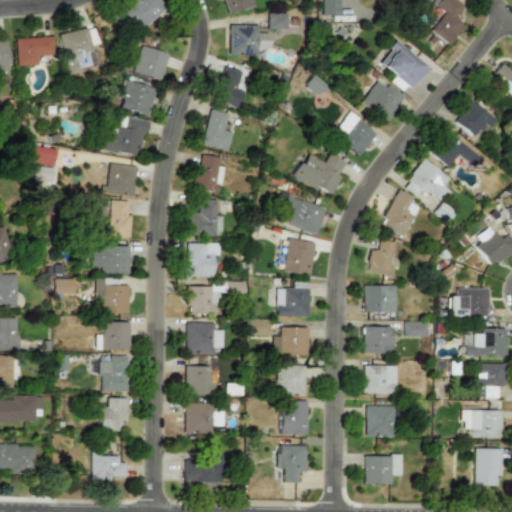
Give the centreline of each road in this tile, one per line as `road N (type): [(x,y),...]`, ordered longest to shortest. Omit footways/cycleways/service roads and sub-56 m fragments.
road 1 (residential): [(333,511),(337,282),(350,222),(376,177),(503,20)]
road 2 (residential): [(146,511),(151,230),(195,43),(185,0)]
